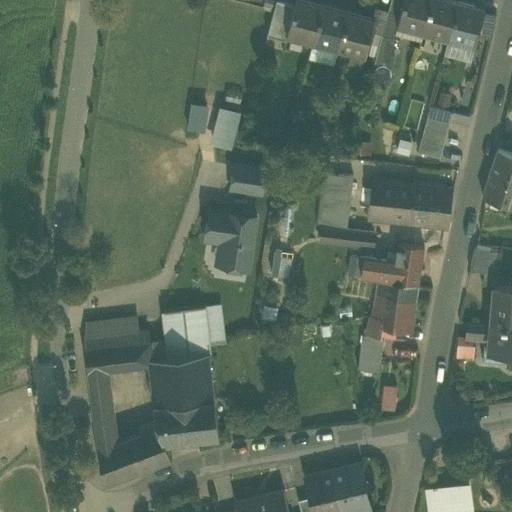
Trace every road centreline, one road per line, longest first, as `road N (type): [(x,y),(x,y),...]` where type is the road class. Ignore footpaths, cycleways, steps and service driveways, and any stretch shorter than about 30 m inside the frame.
road 1 (unclassified): [(89,511),(62,300),(94,0)]
road 2 (residential): [(511,18),(423,433)]
road 3 (residential): [(423,433),(213,461),(96,511)]
